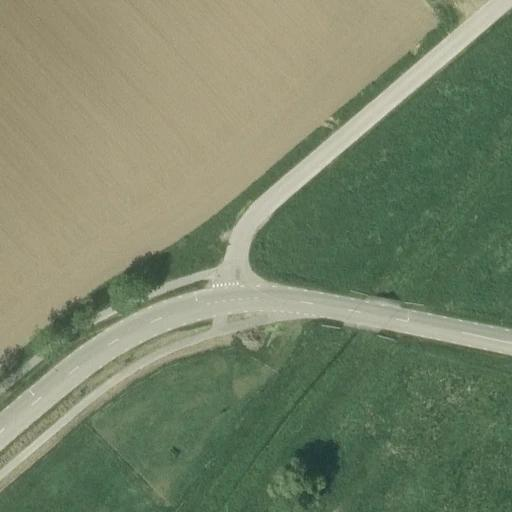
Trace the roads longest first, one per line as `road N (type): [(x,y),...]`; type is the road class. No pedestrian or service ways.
road 1 (unclassified): [(224,301),(250,219),(509,0)]
road 2 (tertiary): [(511,343),(306,305),(224,301)]
road 3 (tertiary): [(0,435),(101,348),(158,318),(224,301)]
